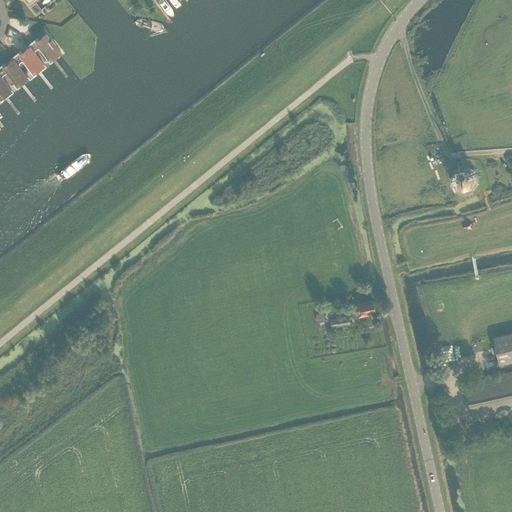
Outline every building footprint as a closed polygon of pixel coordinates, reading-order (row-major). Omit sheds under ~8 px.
[(50,60),(60,52),(45,33),(35,41),(50,60)] [(28,44),(27,44),(29,46),(19,53),(34,72),(44,65),(28,44)] [(11,57),(12,59),(2,66),(17,85),(27,77),(11,57)] [(0,76),(0,97),(1,98),(11,90),(0,76)] [(470,185),(473,179),(471,172),(465,169),(459,171),(456,178),(458,184),(464,187),(470,185)] [(369,311),(376,310),(374,301),(356,304),(350,306),(353,317),(358,316),(370,314),(369,311)] [(316,317),(317,323),(325,321),(324,314),(316,315),(316,317)] [(337,325),(349,323),(348,317),(336,319),(337,325)] [(511,332),(493,336),(500,364),(511,360),(511,332)] [(474,421),(511,412),(511,370),(465,381),(474,421)]
